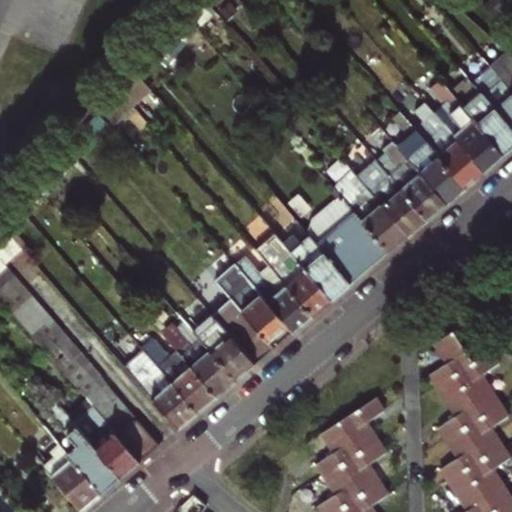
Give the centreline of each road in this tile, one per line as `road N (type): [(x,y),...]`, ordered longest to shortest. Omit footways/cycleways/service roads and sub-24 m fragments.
road 1 (residential): [(180,468),(382,298)]
road 2 (residential): [(382,298),(409,341),(416,511)]
